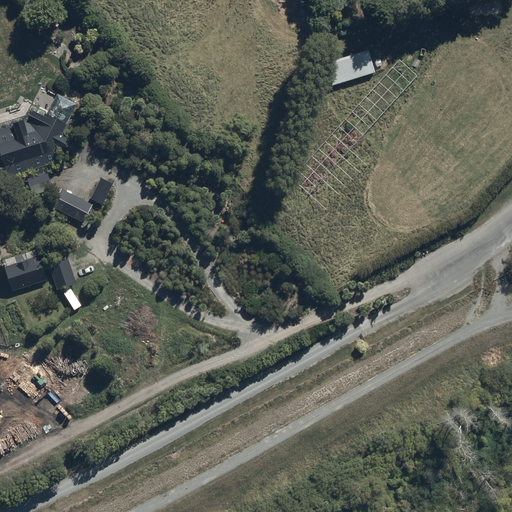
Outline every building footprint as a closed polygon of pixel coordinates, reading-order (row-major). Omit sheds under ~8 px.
[(366,48),(322,61),(329,84),(373,71),(366,48)] [(15,134),(0,138),(0,164),(3,176),(23,170),(25,175),(20,177),(23,186),(50,178),(47,169),(44,170),(43,165),(50,163),(48,157),(52,155),(52,153),(66,121),(40,109),(32,129),(23,132),(22,129),(14,131),(15,134)] [(111,186),(101,182),(94,199),(104,204),(111,186)] [(60,189),(51,204),(80,221),(89,205),(60,189)] [(7,264),(3,265),(12,290),(46,279),(35,248),(5,258),(7,264)] [(67,255),(47,261),(58,289),(77,282),(67,255)]
